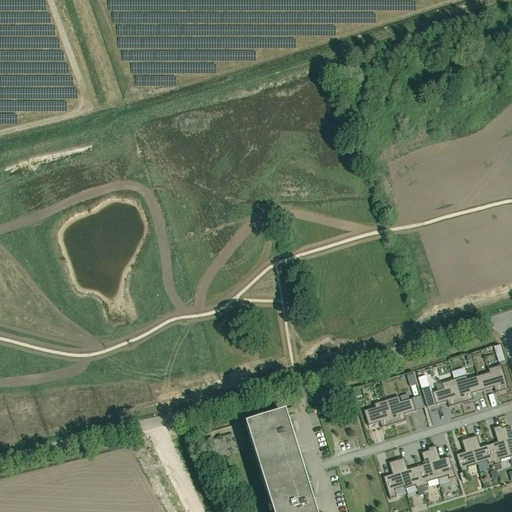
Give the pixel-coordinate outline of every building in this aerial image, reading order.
[(497,356),(503,354),(500,346),(495,348),(497,356)] [(501,366),(488,370),(489,374),(478,377),(483,392),(494,389),(495,394),(508,390),(501,366)] [(414,376),(407,378),(410,388),(417,386),(414,376)] [(483,392),(478,377),(467,380),(466,377),(454,381),(461,405),(474,401),(472,395),(483,392)] [(449,409),(461,405),(454,381),(422,391),(427,409),(447,403),(449,409)] [(399,398),(386,401),(394,426),(406,422),(405,416),(416,413),(412,400),(401,403),(399,398)] [(381,429),(394,426),(386,401),(374,405),(375,409),(364,412),(368,427),(380,424),(381,429)] [(292,433),(287,417),(247,430),(272,511),(314,511),(312,504),(314,503),(296,446),(295,447),(291,433),(292,433)] [(494,464),(495,467),(501,465),(500,461),(510,458),(502,430),(502,429),(501,427),(493,430),(497,443),(489,446),(494,464)] [(502,429),(502,430),(510,458),(511,457),(511,435),(509,427),(502,429)] [(494,464),(489,446),(480,449),(477,437),(469,440),(477,466),(487,463),(488,466),(494,464)] [(477,466),(469,440),(461,442),(465,453),(456,456),(461,474),(463,474),(468,472),(467,469),(477,466)] [(210,455),(213,454),(217,453),(215,445),(207,447),(210,455)] [(429,452),(438,481),(448,477),(449,481),(456,479),(449,458),(440,461),(436,447),(428,450),(428,452),(429,452)] [(429,452),(428,452),(421,454),(425,466),(416,468),(423,489),(427,488),(429,487),(428,484),(438,481),(429,452)] [(405,488),(404,488),(405,491),(415,487),(416,491),(423,489),(416,468),(408,471),(404,460),(396,462),(405,488)] [(394,491),(404,488),(405,488),(396,462),(389,464),(392,476),(383,478),(390,500),(397,498),(394,491)] [(423,489),(416,491),(417,493),(419,498),(425,496),(424,493),(423,489)]
